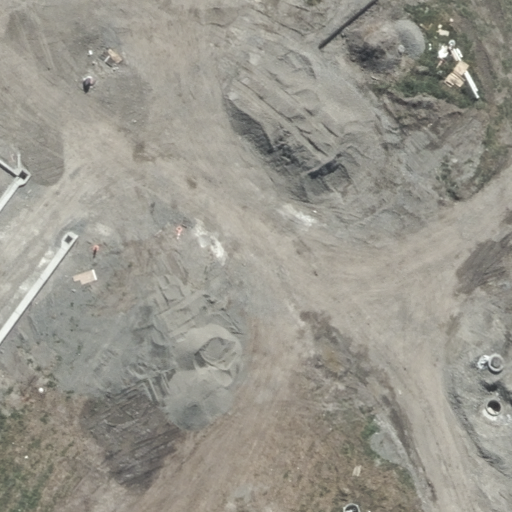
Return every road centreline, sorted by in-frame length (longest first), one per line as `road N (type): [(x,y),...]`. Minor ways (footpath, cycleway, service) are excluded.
road 1 (residential): [(481,511),(481,440),(406,337),(120,108)]
road 2 (residential): [(0,272),(120,108)]
road 3 (residential): [(120,108),(0,18)]
